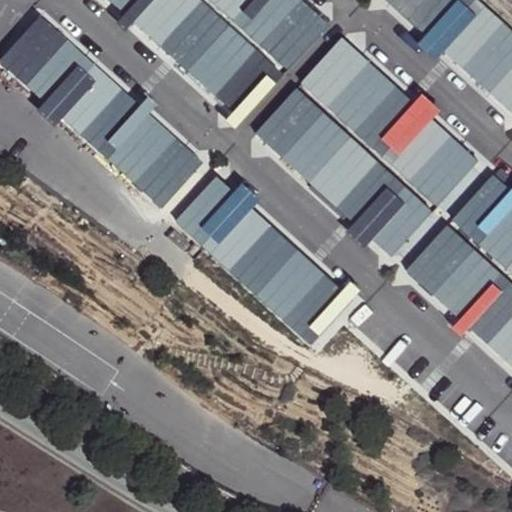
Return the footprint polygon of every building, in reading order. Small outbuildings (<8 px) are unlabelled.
[(279,79),(191,0),(101,0),(238,125),(279,79)] [(328,25),(299,0),(207,0),(286,72),(328,25)] [(511,125),(511,39),(469,0),(372,0),(373,0),(511,127),(511,125)] [(202,165),(40,18),(0,63),(0,65),(161,211),(202,165)] [(478,163),(340,37),(299,83),(436,209),(478,163)] [(430,216),(292,91),(249,138),(388,261),(430,216)] [(511,193),(491,175),(449,221),(511,277),(511,193)] [(355,301),(215,177),(173,223),(312,345),(355,301)] [(511,293),(441,229),(402,273),(511,376),(511,293)]
